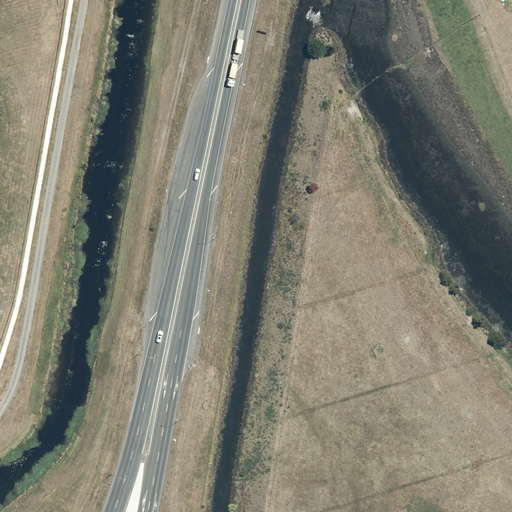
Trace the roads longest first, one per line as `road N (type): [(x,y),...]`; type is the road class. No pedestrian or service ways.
road 1 (trunk): [(113,511),(146,399),(230,0)]
road 2 (trunk): [(245,0),(148,511)]
